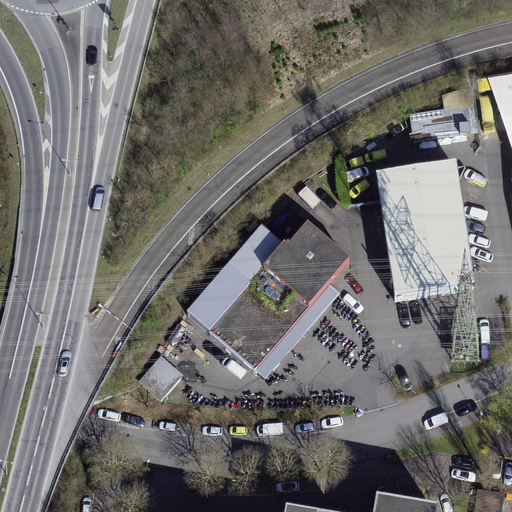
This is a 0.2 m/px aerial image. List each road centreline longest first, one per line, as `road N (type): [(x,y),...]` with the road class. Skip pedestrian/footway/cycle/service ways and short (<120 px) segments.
road 1 (residential): [(511,384),(292,451),(193,451),(93,431)]
road 2 (unknown): [(498,150),(438,149),(381,161),(374,175),(384,339)]
road 3 (trunk): [(24,0),(50,48),(60,99),(56,166),(33,273)]
road 4 (trunk): [(23,511),(83,237)]
road 5 (motorway): [(83,237),(145,0)]
road 6 (trunk): [(83,237),(97,0)]
road 7 (motorway): [(0,53),(29,128),(33,273)]
road 8 (trunk): [(33,273),(0,421)]
road 9 (unknown): [(384,339),(511,313)]
